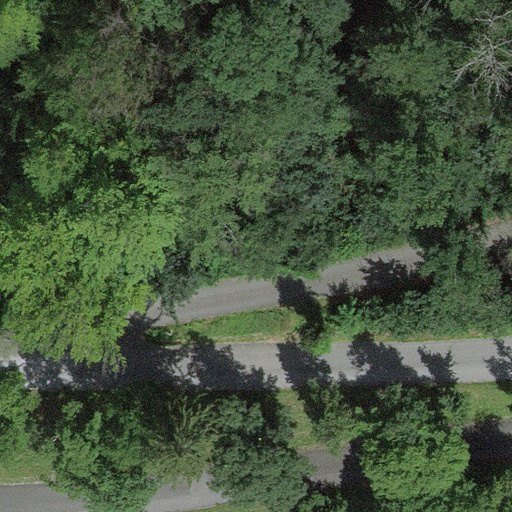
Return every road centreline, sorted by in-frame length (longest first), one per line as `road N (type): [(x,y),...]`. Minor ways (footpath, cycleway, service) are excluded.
road 1 (unclassified): [(511,226),(95,329),(73,368)]
road 2 (unclassified): [(511,355),(73,368)]
